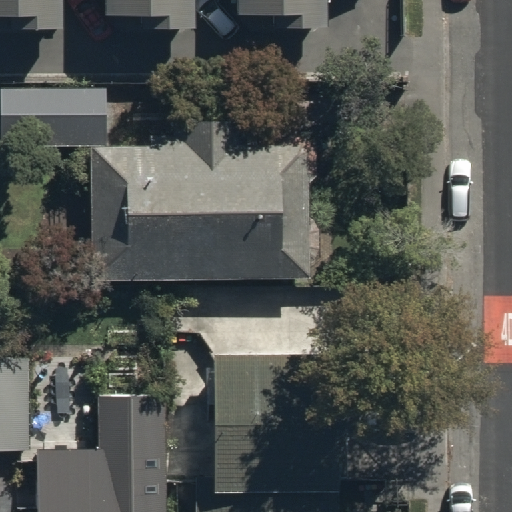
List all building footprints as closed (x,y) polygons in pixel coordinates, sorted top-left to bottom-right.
[(0,0),(0,12),(6,12),(6,26),(60,26),(59,0),(100,0),(100,11),(143,11),(143,26),(192,25),(191,0),(231,0),(232,10),(271,9),(272,26),(324,26),(323,0),(0,0)] [(101,80),(0,82),(0,135),(102,132),(101,80)] [(187,141),(88,142),(89,279),(307,277),(305,141),(243,142),(243,118),(186,119),(187,141)] [(0,344),(0,447),(28,447),(28,345),(0,344)] [(334,511),(335,349),(208,349),(208,476),(192,476),(192,511),(334,511)] [(96,446),(35,445),(34,511),(163,511),(164,393),(97,392),(96,446)]
